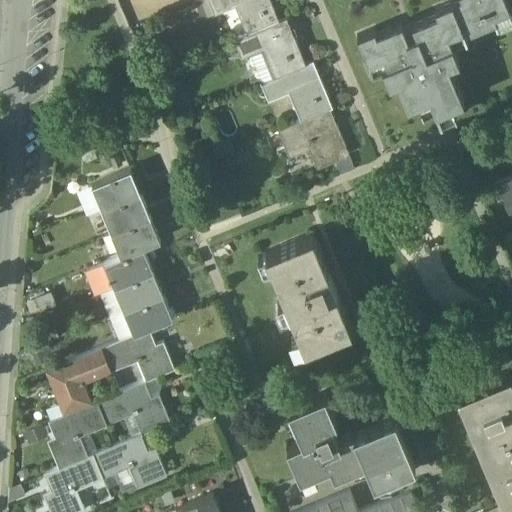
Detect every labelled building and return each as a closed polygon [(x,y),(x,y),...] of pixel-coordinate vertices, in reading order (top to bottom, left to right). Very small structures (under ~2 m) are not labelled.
[(210,0),(215,13),(236,4),(248,33),(279,20),(270,0),(210,0)] [(455,0),(435,8),(437,14),(452,44),(467,39),(464,34),(495,21),(497,26),(511,19),(511,16),(505,0),(455,0)] [(437,14),(403,27),(401,22),(376,33),(374,28),(358,35),(373,72),(383,68),(389,83),(397,80),(408,105),(419,101),(423,112),(436,106),(441,120),(456,114),(452,104),(464,100),(449,64),(458,60),(452,44),(437,14)] [(248,33),(235,39),(242,56),(262,48),(274,77),(306,64),(286,17),(248,33)] [(274,77),(261,82),(268,100),(289,91),(301,121),(330,108),(332,108),(313,61),(306,64),(274,77)] [(301,121),(278,130),(286,150),(307,141),(318,167),(349,154),(330,108),(301,121)] [(131,168),(92,184),(102,209),(141,193),(131,168)] [(511,172),(499,178),(511,208),(511,172)] [(141,193),(102,209),(112,232),(150,216),(141,193)] [(150,216),(112,232),(122,256),(144,247),(160,240),(150,216)] [(329,272),(313,234),(265,253),(305,348),(352,328),(336,290),(337,289),(336,289),(329,273),(330,272),(329,272)] [(122,256),(105,263),(115,286),(153,270),(144,247),(122,256)] [(105,263),(87,270),(96,294),(100,292),(115,286),(105,263)] [(153,270),(115,286),(125,310),(163,294),(153,270)] [(115,286),(100,292),(110,316),(125,310),(115,286)] [(32,313),(56,305),(51,291),(27,300),(32,313)] [(163,294),(125,310),(134,333),(149,327),(173,317),(163,294)] [(54,327),(41,332),(45,341),(58,336),(54,327)] [(134,333),(101,347),(111,371),(138,360),(146,380),(174,368),(163,341),(156,344),(149,327),(134,333)] [(101,347),(53,367),(60,384),(53,387),(64,414),(93,402),(84,382),(111,371),(101,347)] [(459,392),(481,445),(511,431),(511,377),(509,370),(459,392)] [(145,380),(97,400),(107,424),(134,413),(142,433),(171,421),(159,393),(152,396),(145,380)] [(351,469),(339,438),(333,425),(337,423),(325,392),(288,408),(302,441),(287,448),(300,478),(330,466),(334,476),(351,469)] [(64,414),(49,420),(56,436),(48,440),(60,467),(88,455),(80,435),(107,424),(97,400),(64,414)] [(394,415),(339,438),(351,469),(366,462),(374,481),(415,464),(394,415)] [(26,429),(31,442),(54,432),(49,420),(26,429)] [(511,431),(481,445),(505,503),(511,500),(511,431)] [(141,434),(93,453),(103,477),(130,466),(138,486),(167,474),(155,446),(147,450),(141,434)] [(60,467),(45,473),(52,489),(44,492),(52,511),(76,511),(85,508),(76,488),(103,477),(93,453),(88,455),(60,467)] [(170,488),(161,492),(165,502),(174,498),(170,488)] [(418,511),(419,511),(411,491),(401,495),(407,511),(418,511)] [(220,511),(213,492),(181,506),(183,511),(220,511)] [(357,511),(350,493),(339,497),(344,511),(357,511)] [(407,511),(401,495),(390,500),(394,511),(407,511)] [(344,511),(339,497),(328,502),(332,511),(344,511)] [(394,511),(390,500),(379,504),(382,511),(394,511)] [(505,503),(482,511),(511,511),(511,500),(505,503)] [(332,511),(328,502),(317,506),(319,511),(332,511)]
